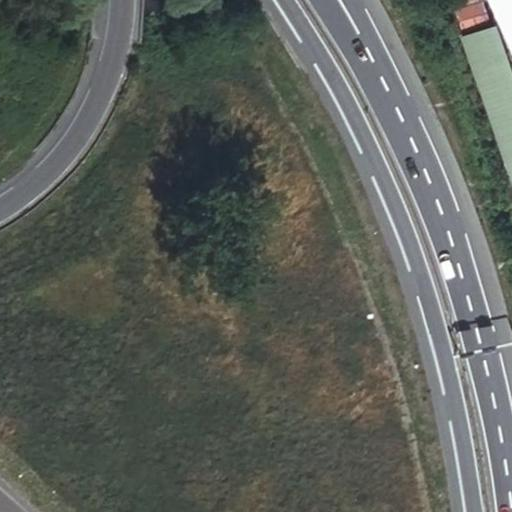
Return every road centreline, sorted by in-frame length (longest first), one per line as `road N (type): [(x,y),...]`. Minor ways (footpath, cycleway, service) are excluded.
road 1 (trunk): [(287,0),(386,184),(442,363),(467,511)]
road 2 (trunk): [(511,495),(486,360),(420,168),(356,34)]
road 3 (trunk): [(116,0),(93,100),(63,145),(0,206)]
